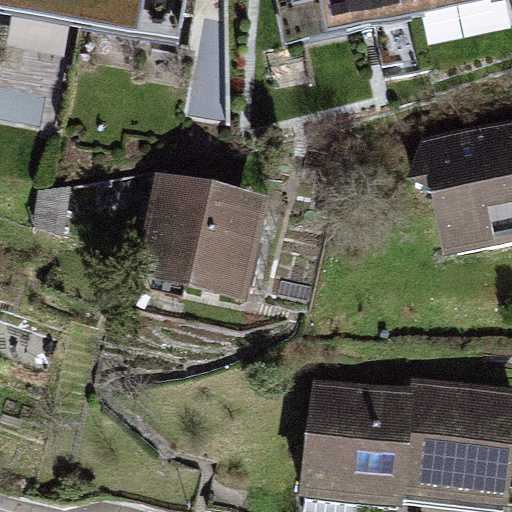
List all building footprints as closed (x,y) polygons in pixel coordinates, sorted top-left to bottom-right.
[(0,0),(0,15),(80,32),(86,0),(0,0)] [(189,0),(86,0),(80,32),(181,53),(189,0)] [(415,22),(410,0),(291,0),(294,10),(319,5),(327,39),(415,22)] [(410,0),(415,22),(497,4),(496,0),(410,0)] [(511,125),(424,145),(409,189),(433,198),(445,262),(511,251),(511,125)] [(264,200),(161,179),(139,285),(242,307),(264,200)] [(403,396),(314,387),(301,509),(331,511),(403,511),(404,508),(439,511),(506,511),(511,462),(511,395),(404,385),(403,396)]
